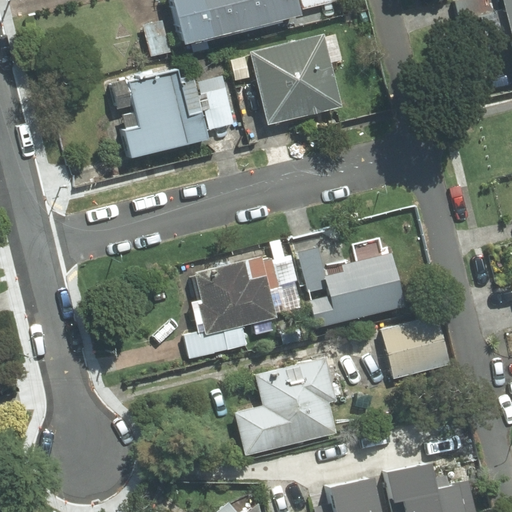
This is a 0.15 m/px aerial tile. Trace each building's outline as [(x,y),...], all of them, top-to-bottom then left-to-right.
[(282,0),(155,0),(170,53),(288,21),(282,0)] [(292,0),(295,13),(352,0),(292,0)] [(511,0),(484,0),(503,78),(511,75),(511,0)] [(315,37),(239,55),(258,129),(333,111),(315,37)] [(191,118),(178,121),(167,70),(116,80),(127,131),(112,135),(118,162),(197,146),(191,118)] [(226,130),(216,79),(194,84),(204,135),(226,130)] [(305,331),(394,310),(382,257),(332,269),(333,275),(313,279),(317,300),(299,304),(305,331)] [(260,280),(243,283),(239,264),(186,275),(190,295),(188,296),(197,337),(269,321),(260,280)] [(430,316),(372,332),(387,388),(445,372),(430,316)] [(318,360),(245,378),(253,408),(225,414),(236,461),(328,440),(321,406),(330,404),(318,360)] [(464,511),(458,485),(416,494),(412,471),(366,479),(372,510),(383,509),(383,511),(464,511)] [(362,511),(356,485),(310,496),(313,511),(362,511)]
